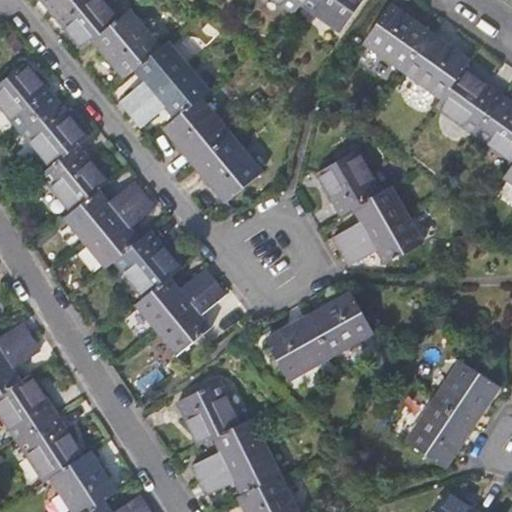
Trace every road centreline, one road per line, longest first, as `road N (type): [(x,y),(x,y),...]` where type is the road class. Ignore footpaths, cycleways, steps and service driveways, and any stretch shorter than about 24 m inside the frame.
road 1 (residential): [(0,218),(183,511)]
road 2 (residential): [(4,0),(38,20),(204,227)]
road 3 (residential): [(204,227),(260,306),(325,270),(289,201)]
